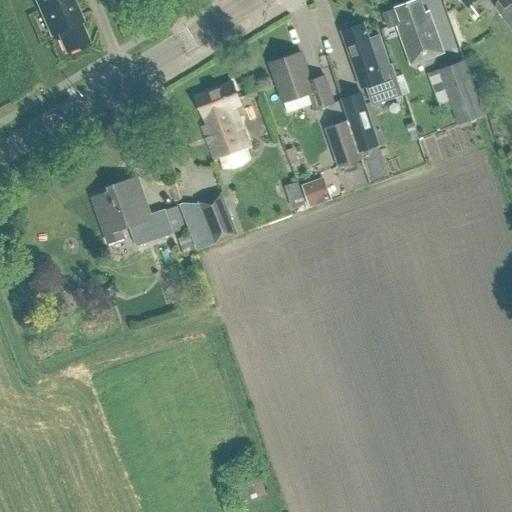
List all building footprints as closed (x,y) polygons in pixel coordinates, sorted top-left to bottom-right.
[(88,41),(69,0),(33,0),(49,36),(57,33),(65,51),(88,41)] [(414,0),(395,7),(396,9),(383,13),(388,27),(396,24),(411,64),(443,53),(428,11),(424,12),(419,0),(414,0)] [(502,19),(510,31),(511,29),(511,20),(508,14),(502,19)] [(364,22),(340,31),(360,89),(365,87),(372,105),(402,94),(392,63),(390,64),(380,34),(369,38),(364,22)] [(311,80),(301,52),(270,63),(283,102),(309,93),(315,109),(333,102),(324,75),(311,80)] [(466,60),(453,65),(440,70),(459,123),(485,114),(466,60)] [(422,71),(422,84),(438,84),(439,72),(422,71)] [(423,89),(419,78),(400,85),(404,96),(423,89)] [(248,157),(245,150),(244,147),(248,145),(232,104),(239,102),(232,83),(196,97),(207,125),(202,127),(218,167),(231,169),(239,165),(248,157)] [(362,90),(340,97),(359,152),(379,145),(362,90)] [(324,128),(337,167),(360,159),(346,120),(324,128)] [(395,123),(377,130),(382,142),(400,135),(395,123)] [(290,163),(297,160),(293,148),(286,151),(290,163)] [(122,233),(120,229),(129,226),(136,246),(173,233),(165,209),(150,214),(137,177),(120,182),(122,187),(93,197),(107,238),(111,242),(122,239),(122,233)] [(331,199),(324,177),(301,185),(309,207),(331,199)] [(215,243),(237,235),(221,193),(199,202),(215,243)] [(176,238),(183,256),(194,252),(187,234),(176,238)] [(275,486),(291,485),(290,463),(274,464),(275,486)] [(228,480),(235,502),(264,493),(257,471),(228,480)]
